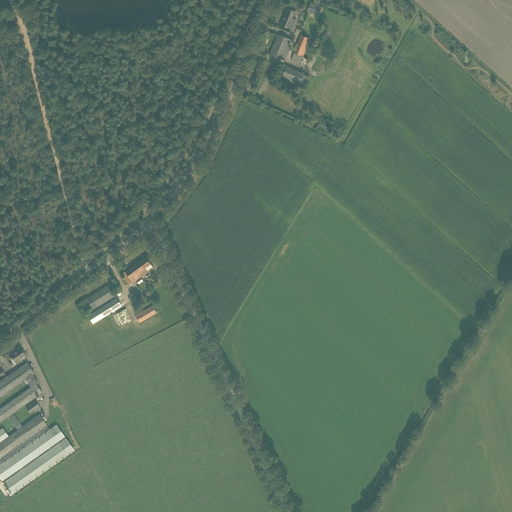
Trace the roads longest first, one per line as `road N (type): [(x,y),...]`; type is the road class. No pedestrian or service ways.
road 1 (unclassified): [(283,511),(148,222)]
road 2 (track): [(83,265),(15,17)]
road 3 (tertiary): [(148,222),(197,164),(272,0)]
road 4 (tertiary): [(0,336),(148,222)]
